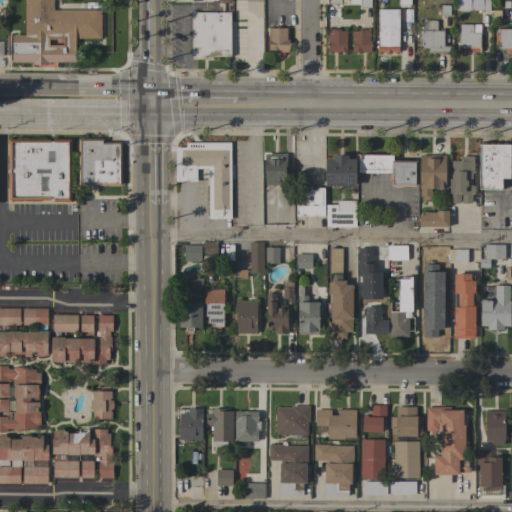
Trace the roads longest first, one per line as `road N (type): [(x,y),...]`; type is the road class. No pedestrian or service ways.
road 1 (residential): [(511,375),(151,375)]
road 2 (tertiary): [(152,205),(151,511)]
road 3 (primary): [(511,108),(243,106)]
road 4 (primary): [(153,106),(115,94),(0,89)]
